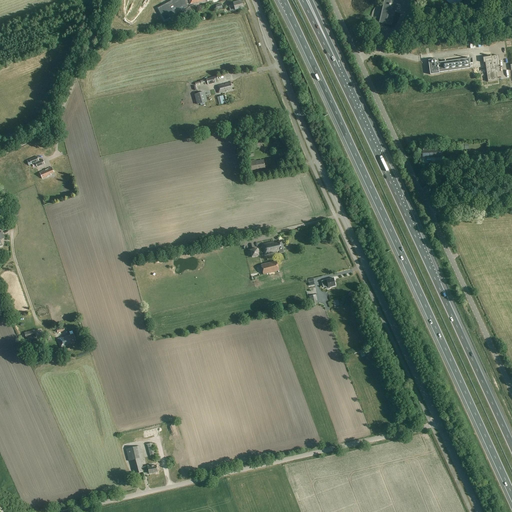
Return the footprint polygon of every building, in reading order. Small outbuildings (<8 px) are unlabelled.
[(173,0),(158,8),(164,21),(171,18),(173,22),(181,17),(182,20),(193,14),(190,7),(188,8),(187,4),(190,4),(190,5),(207,0),(173,0)] [(385,0),(380,22),(391,25),(396,0),(385,0)] [(234,7),(235,10),(243,8),(241,1),(228,4),(229,8),(234,7)] [(500,66),(498,55),(483,58),(484,63),(485,63),(488,82),(498,81),(495,66),(500,66)] [(428,60),(430,75),(439,74),(439,73),(471,68),(469,58),(438,63),(437,59),(428,60)] [(217,76),(206,79),(207,85),(215,83),(215,81),(218,80),(217,76)] [(216,86),(218,93),(228,91),(228,90),(232,89),(230,82),(216,86)] [(204,92),(195,95),(197,104),(206,102),(204,92)] [(436,157),(435,148),(432,148),(432,149),(425,150),(425,151),(422,151),(422,157),(426,157),(426,158),(433,158),(433,157),(436,157)] [(35,163),(37,168),(45,164),(43,159),(39,161),(37,157),(29,160),(31,164),(35,163)] [(249,161),(251,171),(264,169),(263,161),(256,162),(255,160),(249,161)] [(39,173),(42,179),(51,175),(50,174),(54,172),(51,167),(39,173)] [(263,244),(265,255),(279,252),(279,251),(280,254),(284,253),(283,250),(284,250),(283,242),(274,243),(274,242),(263,244)] [(257,249),(250,250),(252,257),(259,256),(257,249)] [(264,265),(266,274),(279,271),(276,261),(264,265)] [(321,281),(323,288),(326,287),(326,289),(327,289),(330,289),(330,288),(335,286),(333,278),(326,280),(321,281)] [(34,330),(24,333),(26,339),(36,337),(34,330)] [(74,343),(73,342),(75,341),(73,335),(68,336),(57,339),(60,348),(67,346),(67,345),(74,343)] [(147,444),(150,456),(155,454),(152,443),(147,444)] [(148,466),(143,467),(141,458),(143,458),(140,446),(126,449),(129,461),(131,460),(135,474),(143,472),(143,471),(149,470),(149,473),(158,472),(156,465),(152,466),(152,465),(148,466)]
